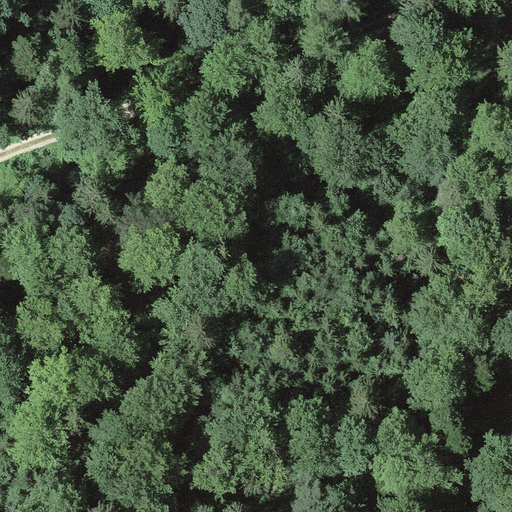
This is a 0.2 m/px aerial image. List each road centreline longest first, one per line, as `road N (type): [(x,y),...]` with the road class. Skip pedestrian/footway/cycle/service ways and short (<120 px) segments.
road 1 (track): [(433,0),(0,155)]
road 2 (track): [(511,397),(361,449),(224,511)]
